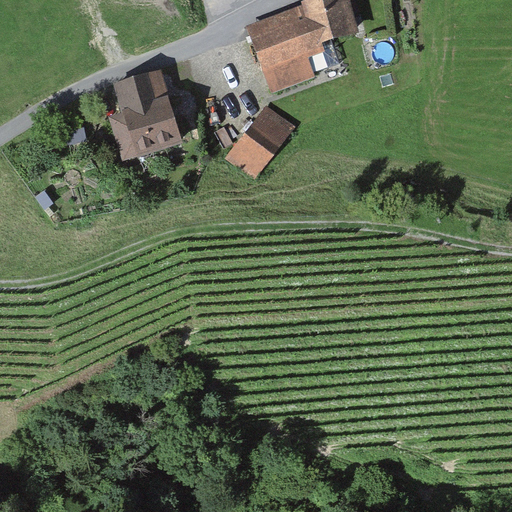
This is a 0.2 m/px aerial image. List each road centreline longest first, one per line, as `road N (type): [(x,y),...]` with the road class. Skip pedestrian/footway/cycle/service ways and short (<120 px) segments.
road 1 (track): [(511,247),(400,230),(202,236),(54,286),(0,288)]
road 2 (unclassified): [(291,0),(96,84),(0,139)]
